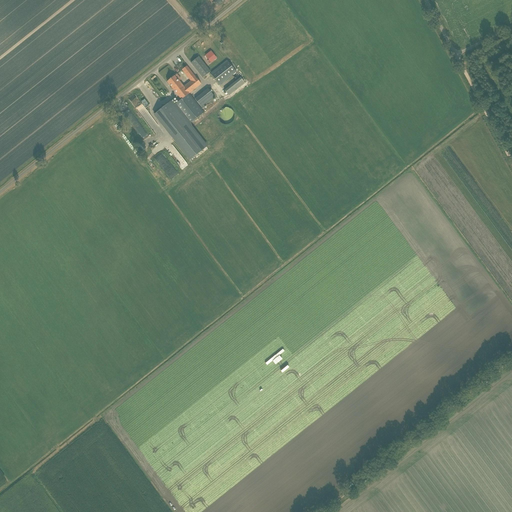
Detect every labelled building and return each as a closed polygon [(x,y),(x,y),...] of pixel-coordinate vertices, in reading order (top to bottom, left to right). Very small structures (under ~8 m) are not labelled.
[(191,63),(203,78),(210,72),(198,57),(191,63)] [(210,74),(213,78),(219,85),(236,72),(227,60),(210,74)] [(174,105),(189,124),(204,112),(189,93),(201,84),(187,66),(182,70),(190,80),(183,86),(179,81),(178,81),(174,76),(167,82),(181,99),(174,105)] [(224,90),(229,96),(245,83),(240,78),(224,90)] [(215,97),(208,88),(195,99),(201,108),(215,97)] [(206,147),(189,124),(174,105),(171,101),(155,114),(191,159),(206,147)] [(229,108),(227,108),(225,108),(224,108),(222,108),(220,109),(219,111),(218,112),(217,114),(217,115),(217,116),(217,118),(218,119),(218,120),(219,121),(219,122),(220,123),(222,124),(224,124),(225,125),(227,124),(229,124),(231,123),(232,122),(233,120),(234,118),(234,116),(234,114),(234,113),(233,111),(232,110),(229,108)]
